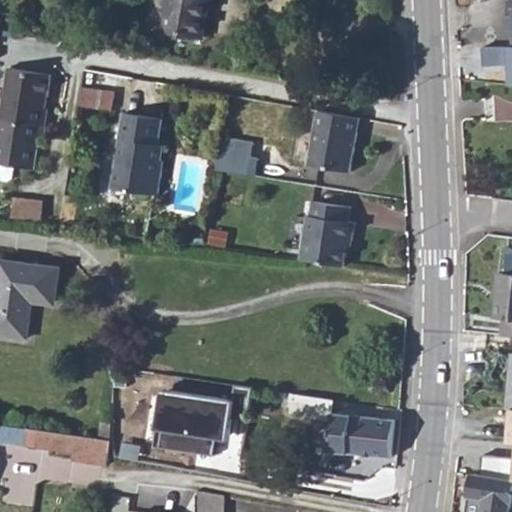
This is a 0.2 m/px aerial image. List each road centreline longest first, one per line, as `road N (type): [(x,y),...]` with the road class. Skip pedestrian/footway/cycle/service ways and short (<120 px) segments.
road 1 (tertiary): [(421,511),(437,380),(437,216)]
road 2 (tertiary): [(437,216),(429,0)]
